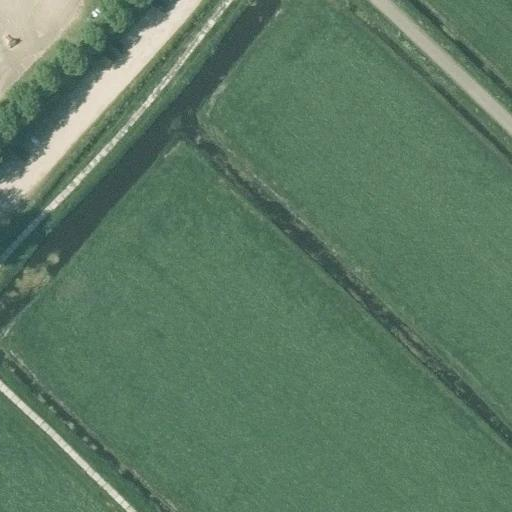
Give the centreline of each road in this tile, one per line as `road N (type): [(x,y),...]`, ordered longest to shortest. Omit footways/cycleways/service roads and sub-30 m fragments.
road 1 (track): [(179,0),(0,204)]
road 2 (unclassified): [(511,131),(373,0)]
